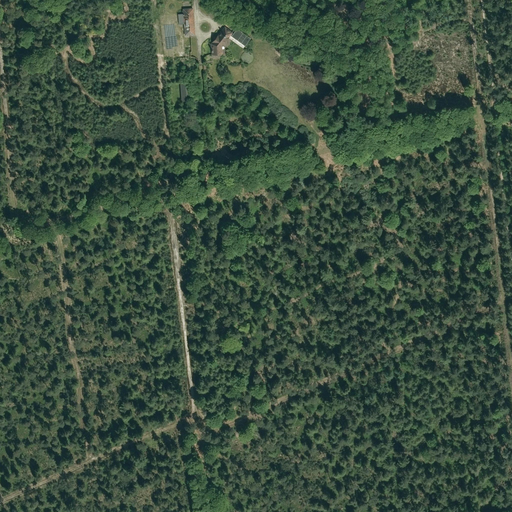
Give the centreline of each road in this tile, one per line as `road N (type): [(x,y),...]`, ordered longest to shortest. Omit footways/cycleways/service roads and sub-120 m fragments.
road 1 (track): [(194,0),(208,163),(171,174),(169,185),(197,416),(0,502)]
road 2 (track): [(197,416),(199,432),(498,304),(476,112)]
road 3 (track): [(0,229),(476,112)]
road 4 (track): [(53,215),(92,461)]
road 5 (track): [(15,225),(0,36)]
road 6 (track): [(490,108),(511,243)]
